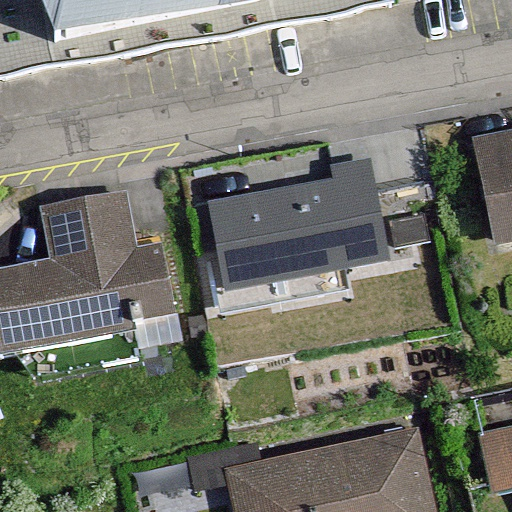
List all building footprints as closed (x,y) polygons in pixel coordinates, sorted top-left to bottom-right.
[(0,0),(0,109),(414,32),(402,0),(0,0)] [(511,131),(471,142),(498,251),(511,247),(511,131)] [(372,183),(220,212),(236,297),(388,268),(372,183)] [(56,263),(0,273),(0,371),(197,333),(178,239),(145,245),(134,190),(45,207),(56,263)] [(511,429),(469,440),(486,506),(511,498),(511,429)] [(431,511),(418,431),(218,465),(225,511),(431,511)]
